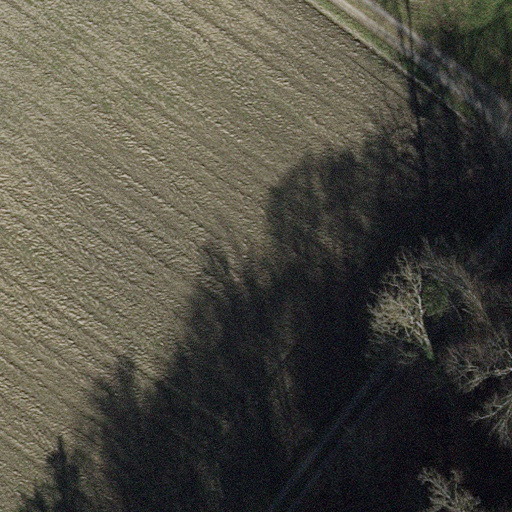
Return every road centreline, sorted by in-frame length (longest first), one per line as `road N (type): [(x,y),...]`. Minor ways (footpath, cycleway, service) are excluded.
road 1 (track): [(284,511),(463,278),(511,238)]
road 2 (track): [(350,0),(511,119)]
